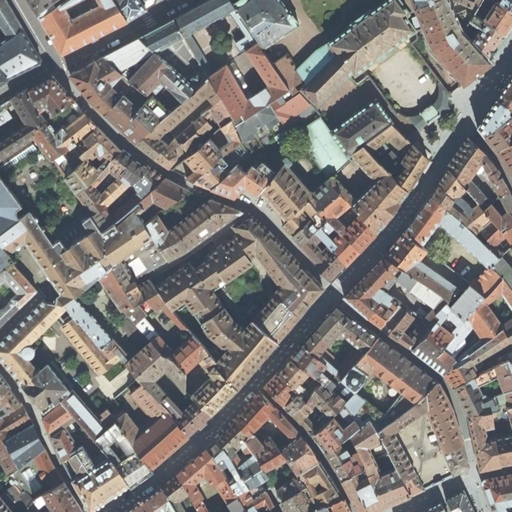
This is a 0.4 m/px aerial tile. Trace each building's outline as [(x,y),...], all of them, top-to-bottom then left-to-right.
[(0,41),(0,69),(7,80),(40,63),(41,59),(21,26),(5,0),(0,0),(0,25),(7,36),(0,41)] [(30,0),(38,12),(46,5),(52,0),(30,0)] [(114,0),(55,0),(38,12),(62,53),(95,37),(128,20),(114,0)] [(114,0),(128,20),(146,9),(156,3),(156,1),(156,0),(114,0)] [(173,19),(173,20),(183,37),(204,71),(208,77),(220,97),(231,114),(233,118),(232,118),(234,125),(239,122),(235,117),(241,114),(244,119),(246,118),(259,109),(270,102),(281,95),(286,101),(293,95),(272,63),(264,51),(262,49),(257,42),(246,50),(269,85),(246,99),(226,64),(213,73),(189,34),(235,8),(232,4),(229,0),(207,0),(198,6),(173,19)] [(238,0),(232,4),(235,8),(257,42),(262,49),(299,25),(290,10),(288,11),(286,9),(285,7),(282,3),(280,1),(279,0),(238,0)] [(335,55),(333,57),(349,74),(352,71),(355,74),(374,60),(375,60),(395,45),(395,44),(407,35),(412,42),(417,37),(417,36),(414,31),(414,30),(413,31),(402,16),(405,13),(405,12),(396,0),(385,0),(370,11),(369,10),(349,25),(350,26),(326,43),(335,55)] [(411,0),(418,15),(422,26),(455,12),(449,0),(411,0)] [(458,0),(458,1),(474,10),(477,5),(480,0),(458,0)] [(511,24),(511,21),(511,10),(499,1),(498,0),(497,1),(495,1),(489,9),(482,4),(484,0),(480,0),(477,5),(474,10),(473,13),(503,34),(511,24)] [(511,0),(500,0),(499,1),(511,10),(511,0)] [(463,83),(464,84),(478,72),(492,61),(488,57),(472,39),(466,33),(468,29),(465,27),(464,30),(463,29),(455,12),(422,26),(423,27),(416,30),(414,31),(417,36),(418,36),(422,35),(429,51),(452,77),(456,75),(463,83)] [(496,45),(503,34),(473,13),(469,20),(480,28),(472,39),(488,57),(496,45)] [(423,27),(422,26),(418,15),(411,18),(416,30),(423,27)] [(154,30),(104,56),(117,69),(134,84),(146,94),(152,88),(155,91),(163,84),(182,101),(196,90),(208,77),(204,71),(201,74),(198,73),(192,79),(192,82),(190,84),(157,53),(162,48),(162,49),(164,48),(164,47),(183,37),(173,20),(154,30)] [(305,83),(333,57),(335,55),(326,43),(316,50),(298,68),(296,69),(303,80),(305,83)] [(272,63),(284,55),(276,44),(264,51),(272,63)] [(295,86),(303,80),(296,69),(298,68),(288,53),(284,55),(272,63),(293,95),(298,91),(295,86)] [(90,102),(105,115),(134,84),(117,69),(104,56),(87,65),(71,74),(71,78),(87,97),(90,102)] [(317,106),(349,74),(333,57),(305,83),(301,88),(317,106)] [(53,77),(52,76),(51,76),(41,82),(28,88),(27,88),(41,110),(46,106),(52,115),(74,100),(53,77)] [(511,76),(506,85),(497,99),(511,109),(511,76)] [(145,150),(154,157),(168,144),(163,141),(167,136),(163,132),(167,128),(169,129),(207,96),(213,103),(220,97),(208,77),(196,90),(182,101),(171,111),(154,127),(136,144),(145,150)] [(418,129),(419,129),(428,123),(428,124),(435,118),(440,115),(440,114),(449,107),(447,106),(447,96),(449,94),(440,81),(437,83),(438,84),(439,87),(439,90),(439,93),(438,97),(436,100),(435,103),(432,105),(432,104),(420,113),(421,113),(417,115),(414,116),(411,116),(409,116),(418,129)] [(132,140),(136,144),(154,127),(171,111),(152,94),(149,98),(145,95),(146,94),(134,84),(105,115),(132,140)] [(27,88),(11,98),(27,123),(24,124),(0,138),(0,124),(11,117),(2,104),(0,105),(0,174),(36,150),(29,140),(35,136),(36,135),(32,130),(45,121),(38,112),(41,110),(27,88)] [(290,124),(310,111),(314,108),(298,91),(293,95),(286,101),(281,95),(270,102),(286,127),(290,124)] [(161,162),(168,168),(176,159),(177,155),(173,149),(180,143),(190,155),(205,142),(200,137),(211,127),(205,119),(210,115),(220,128),(223,125),(224,125),(232,118),(233,118),(231,114),(220,97),(213,103),(201,114),(202,116),(176,138),(175,137),(168,144),(154,157),(161,162)] [(331,131),(348,155),(363,145),(392,124),(393,123),(375,99),(331,131)] [(477,127),(484,136),(509,117),(511,114),(511,109),(497,99),(486,114),(477,127)] [(282,146),(298,135),(296,132),(290,124),(286,127),(270,102),(259,109),(270,128),(282,146)] [(351,158),(348,155),(331,131),(320,116),(320,117),(314,108),(310,111),(316,119),(304,127),(297,132),(296,132),(298,135),(328,179),(335,173),(351,158)] [(45,121),(32,130),(36,135),(35,136),(42,146),(52,159),(63,153),(73,146),(85,136),(97,126),(88,117),(85,112),(78,119),(75,115),(72,115),(68,118),(68,121),(71,124),(65,128),(63,126),(54,132),(46,121),(45,121)] [(496,151),(497,151),(511,141),(511,121),(509,117),(484,136),(490,143),(496,151)] [(185,159),(192,166),(195,170),(187,178),(194,182),(224,153),(241,142),(234,125),(232,118),(224,125),(223,125),(220,128),(214,133),(210,137),(205,142),(190,155),(185,159)] [(234,125),(241,142),(246,150),(249,154),(260,147),(253,135),(246,118),(244,119),(239,122),(234,125)] [(294,128),(297,132),(304,127),(302,123),(294,128)] [(363,145),(376,159),(395,180),(407,191),(419,173),(428,159),(406,138),(392,124),(363,145)] [(63,153),(52,159),(77,195),(120,151),(110,140),(97,126),(85,136),(73,146),(85,160),(73,169),(63,153)] [(459,154),(448,169),(465,189),(483,210),(491,204),(470,180),(476,171),(477,172),(478,172),(480,172),(481,171),(482,171),(482,170),(483,169),(483,168),(484,168),(489,176),(498,170),(487,156),(470,139),(459,154)] [(511,141),(497,151),(511,175),(511,141)] [(246,150),(241,142),(224,153),(194,182),(204,186),(210,188),(229,172),(226,168),(246,150)] [(340,194),(349,204),(359,215),(376,232),(392,211),(407,191),(395,180),(376,159),(363,145),(348,155),(351,158),(351,159),(353,157),(376,181),(356,200),(334,176),(336,174),(335,173),(328,179),(339,194),(340,194)] [(108,186),(120,175),(133,159),(126,155),(120,151),(77,195),(84,207),(96,200),(100,194),(108,186)] [(284,223),(283,224),(308,198),(308,197),(312,193),(288,165),(291,163),(291,161),(287,156),(285,156),(282,159),(284,162),(275,173),(257,195),(258,195),(259,194),(261,193),(263,193),(274,207),(285,220),(285,221),(284,223)] [(135,188),(133,183),(148,168),(141,164),(133,159),(120,175),(108,186),(100,194),(96,200),(84,207),(90,214),(101,230),(104,228),(114,221),(142,198),(137,192),(135,188)] [(252,191),(257,195),(275,173),(262,161),(255,169),(252,165),(246,173),(239,181),(245,186),(252,191)] [(234,196),(245,186),(239,181),(246,173),(237,165),(229,172),(210,188),(224,193),(234,196)] [(156,173),(148,168),(133,183),(135,188),(140,185),(143,187),(137,192),(142,198),(165,178),(156,173)] [(444,176),(439,184),(454,200),(461,206),(480,229),(492,220),(483,210),(478,204),(472,209),(466,201),(459,195),(465,189),(448,169),(444,176)] [(503,181),(498,170),(489,176),(500,197),(509,192),(503,181)] [(22,205),(0,175),(0,270),(11,262),(14,260),(8,251),(0,241),(0,233),(20,218),(17,213),(17,208),(22,205)] [(175,183),(165,178),(142,198),(114,221),(104,228),(111,237),(115,246),(144,224),(137,214),(153,200),(166,206),(187,190),(175,183)] [(339,194),(328,179),(312,193),(308,197),(308,198),(318,210),(319,211),(339,194)] [(435,190),(431,195),(456,217),(473,233),(485,245),(489,241),(479,230),(480,229),(461,206),(454,200),(439,184),(435,190)] [(511,197),(509,192),(500,197),(507,211),(501,216),(491,204),(483,210),(492,220),(502,232),(511,224),(511,197)] [(340,194),(339,194),(319,211),(326,220),(327,220),(328,221),(334,217),(349,204),(340,194)] [(418,212),(403,233),(420,245),(439,221),(490,268),(477,282),(475,280),(471,284),(470,284),(485,296),(486,295),(502,278),(499,275),(490,265),(499,257),(493,252),(488,246),(487,247),(485,245),(473,233),(456,217),(431,195),(418,212)] [(286,229),(292,235),(309,219),(302,211),(306,208),(312,215),(318,210),(308,198),(283,224),(286,229)] [(226,205),(210,199),(168,231),(157,214),(144,224),(168,260),(183,253),(242,212),(226,205)] [(295,238),(300,245),(314,231),(326,220),(319,211),(318,210),(312,215),(317,220),(313,223),(309,219),(292,235),(295,238)] [(145,274),(168,260),(144,224),(115,246),(111,237),(104,228),(101,230),(90,214),(82,220),(90,231),(66,248),(60,239),(53,244),(29,211),(20,218),(0,233),(0,241),(8,251),(25,239),(50,276),(47,277),(52,285),(56,290),(58,288),(62,293),(58,296),(57,303),(64,304),(74,297),(76,295),(99,277),(122,257),(134,280),(145,274)] [(233,226),(238,232),(239,232),(249,244),(268,230),(256,221),(249,214),(233,226)] [(367,242),(376,232),(359,215),(346,228),(334,217),(328,221),(342,232),(359,251),(367,242)] [(314,231),(321,238),(327,245),(346,264),(353,257),(359,251),(342,232),(328,221),(327,220),(326,220),(314,231)] [(511,224),(502,232),(492,220),(480,229),(479,230),(489,241),(485,245),(487,247),(488,246),(493,252),(499,257),(501,256),(506,251),(496,240),(503,233),(511,245),(511,224)] [(283,246),(268,230),(249,244),(257,254),(263,262),(281,287),(286,282),(302,267),(283,246)] [(321,269),(332,280),(336,275),(338,273),(346,264),(327,245),(322,250),(317,245),(319,243),(318,241),(321,238),(314,231),(300,245),(308,253),(321,269)] [(272,348),(278,341),(253,319),(250,322),(248,324),(244,329),(233,320),(231,318),(216,297),(210,288),(223,278),(226,282),(252,263),(249,260),(257,254),(249,244),(239,232),(219,246),(207,255),(209,259),(194,269),(192,266),(183,272),(180,269),(154,287),(167,304),(173,309),(185,301),(194,313),(197,311),(208,326),(205,329),(209,335),(219,343),(218,346),(214,346),(211,350),(211,353),(218,363),(216,365),(227,378),(226,378),(237,389),(258,364),(272,348)] [(418,260),(426,250),(420,245),(403,233),(394,243),(384,256),(433,290),(448,301),(448,302),(459,290),(418,260)] [(511,245),(510,248),(511,250),(511,268),(501,256),(499,257),(490,265),(499,275),(501,274),(503,277),(511,288),(511,245)] [(344,296),(368,317),(377,307),(381,303),(384,304),(388,307),(394,311),(400,302),(385,290),(396,278),(410,289),(408,292),(432,309),(428,314),(419,308),(415,313),(416,314),(433,326),(440,318),(436,313),(446,303),(448,301),(433,290),(384,256),(365,276),(344,296)] [(122,257),(99,277),(122,310),(145,300),(137,286),(134,280),(122,257)] [(0,326),(36,290),(11,262),(0,270),(0,326)] [(323,288),(302,267),(286,282),(308,305),(315,297),(323,288)] [(436,313),(440,318),(433,326),(412,349),(425,359),(443,373),(444,374),(472,358),(469,353),(484,341),(484,342),(502,328),(506,335),(511,331),(511,288),(503,277),(502,278),(486,295),(485,296),(471,311),(463,319),(450,306),(446,303),(436,313)] [(183,321),(173,309),(167,304),(154,287),(148,280),(137,286),(145,300),(122,310),(128,316),(135,324),(150,340),(151,341),(161,353),(167,357),(168,356),(173,359),(186,372),(199,360),(206,369),(212,375),(210,377),(191,396),(197,401),(211,415),(222,402),(237,389),(226,378),(227,378),(216,365),(218,363),(211,353),(194,334),(183,321)] [(303,312),(308,305),(286,282),(281,287),(274,293),(299,316),(303,312)] [(470,284),(450,306),(463,319),(471,311),(485,296),(470,284)] [(246,313),(253,319),(278,341),(299,316),(274,293),(268,301),(261,309),(254,303),(246,313)] [(74,297),(64,304),(67,307),(78,322),(79,321),(113,362),(120,356),(126,363),(143,383),(146,387),(165,407),(166,407),(188,436),(202,423),(203,422),(211,415),(197,401),(190,407),(184,413),(154,379),(157,376),(166,368),(186,391),(186,372),(173,359),(168,356),(167,357),(161,353),(151,341),(136,354),(130,360),(129,357),(125,353),(126,352),(96,319),(92,314),(92,315),(74,297)] [(41,409),(42,414),(60,400),(70,391),(67,388),(67,387),(48,363),(38,371),(27,358),(30,357),(31,356),(33,355),(33,354),(34,354),(35,349),(34,349),(32,347),(31,346),(29,345),(27,345),(55,318),(58,315),(67,307),(64,304),(57,303),(48,302),(44,299),(0,341),(0,359),(25,389),(41,409)] [(393,336),(412,349),(433,326),(416,314),(415,317),(421,322),(411,334),(409,332),(406,334),(402,329),(412,316),(404,310),(406,307),(400,302),(394,311),(381,327),(380,327),(393,336)] [(374,322),(381,327),(394,311),(388,307),(386,310),(382,307),(384,304),(381,303),(377,307),(368,317),(374,322)] [(377,337),(352,317),(337,305),(320,324),(301,345),(326,365),(331,369),(341,379),(358,358),(377,337)] [(101,372),(113,362),(79,321),(78,322),(67,307),(58,315),(69,328),(67,330),(101,372)] [(194,313),(205,329),(208,326),(197,311),(194,313)] [(99,374),(101,372),(67,330),(69,328),(58,315),(55,318),(66,331),(65,332),(99,374)] [(134,343),(150,340),(135,324),(128,316),(116,319),(118,326),(122,325),(123,332),(127,331),(128,337),(133,336),(134,343)] [(449,380),(453,387),(478,374),(473,363),(509,341),(511,339),(511,351),(497,358),(499,363),(508,359),(509,362),(511,361),(511,331),(506,335),(502,328),(484,342),(484,341),(469,353),(472,358),(444,374),(449,380)] [(369,418),(377,433),(414,405),(438,382),(413,363),(377,337),(358,358),(341,379),(355,392),(345,402),(344,404),(345,405),(360,426),(369,418)] [(296,351),(290,357),(309,372),(315,377),(321,382),(322,382),(329,391),(333,387),(334,387),(341,379),(331,369),(325,376),(321,371),(326,365),(301,345),(296,351)] [(285,364),(278,373),(291,385),(294,388),(298,392),(306,398),(322,382),(321,382),(315,377),(313,380),(312,379),(307,386),(307,387),(306,389),(299,383),(309,372),(290,357),(285,364)] [(462,403),(468,416),(493,410),(500,409),(498,404),(495,396),(488,400),(485,394),(482,395),(477,385),(498,375),(505,392),(511,389),(511,369),(509,362),(508,359),(499,363),(478,374),(453,387),(462,403)] [(0,393),(10,386),(0,373),(0,393)] [(265,386),(284,406),(298,392),(294,388),(290,392),(287,389),(291,385),(278,373),(272,379),(265,386)] [(306,398),(298,392),(284,406),(298,420),(312,435),(333,416),(339,410),(345,405),(344,404),(345,402),(337,393),(334,396),(329,391),(322,382),(306,398)] [(439,383),(438,382),(414,405),(377,433),(384,443),(388,450),(387,450),(389,454),(396,468),(410,495),(438,481),(467,468),(468,467),(468,465),(461,434),(456,420),(452,407),(446,396),(439,383)] [(117,420),(116,421),(131,440),(131,441),(150,468),(155,465),(188,436),(166,407),(165,407),(146,387),(143,383),(130,393),(145,409),(145,410),(154,420),(140,432),(123,409),(114,417),(117,420)] [(17,397),(10,386),(0,393),(0,415),(11,411),(22,404),(17,397)] [(95,439),(116,421),(117,420),(114,417),(108,409),(97,417),(73,389),(70,391),(60,400),(76,418),(83,426),(95,439)] [(511,389),(505,392),(495,396),(498,404),(508,401),(510,407),(511,406),(511,389)] [(264,469),(286,458),(280,449),(270,436),(261,444),(251,431),(266,416),(269,419),(272,417),(293,439),(298,433),(261,392),(249,405),(236,420),(246,433),(242,437),(256,457),(257,457),(262,463),(264,469)] [(47,426),(50,435),(64,426),(69,434),(76,429),(71,421),(76,418),(60,400),(42,414),(47,426)] [(0,457),(9,474),(11,472),(18,467),(3,440),(2,437),(31,419),(27,412),(22,404),(11,411),(0,415),(0,457)] [(320,445),(326,452),(339,442),(349,434),(349,435),(360,426),(345,405),(339,410),(349,424),(344,429),(333,416),(312,435),(320,445)] [(472,432),(480,468),(497,463),(502,462),(511,460),(511,433),(496,437),(495,434),(485,435),(484,429),(494,427),(493,424),(494,424),(493,420),(494,419),(493,410),(468,416),(472,432)] [(357,450),(366,468),(371,481),(384,507),(398,501),(410,495),(396,468),(389,454),(387,456),(383,448),(384,443),(377,433),(369,418),(360,426),(349,435),(357,450)] [(242,437),(246,433),(236,420),(226,430),(217,439),(233,460),(242,475),(250,487),(237,493),(237,495),(243,504),(265,491),(261,482),(269,476),(264,469),(262,463),(257,457),(256,457),(242,437)] [(139,477),(150,468),(131,441),(131,440),(116,421),(95,439),(94,439),(109,456),(114,463),(129,484),(139,477)] [(45,448),(33,423),(3,440),(18,467),(45,448)] [(72,479),(90,510),(109,498),(129,484),(114,463),(109,456),(95,465),(83,445),(78,448),(69,434),(64,426),(50,435),(62,462),(69,457),(77,470),(82,468),(84,472),(72,479)] [(310,446),(298,433),(293,439),(280,449),(286,458),(288,460),(297,474),(298,474),(319,461),(310,446)] [(212,443),(207,447),(221,467),(228,463),(236,476),(229,481),(237,493),(250,487),(242,475),(233,460),(217,439),(212,443)] [(334,465),(342,480),(357,472),(362,470),(366,468),(357,450),(353,452),(357,460),(354,462),(347,449),(344,451),(339,442),(326,452),(334,465)] [(237,493),(229,481),(221,467),(207,447),(193,460),(177,475),(188,492),(198,511),(247,511),(243,504),(237,495),(237,493)] [(0,496),(13,511),(24,511),(25,511),(29,505),(34,499),(48,491),(64,481),(54,464),(45,448),(18,467),(11,472),(15,477),(10,481),(13,485),(0,496)] [(326,504),(326,505),(330,503),(343,498),(331,480),(319,461),(298,474),(305,485),(306,486),(308,491),(317,506),(326,504)] [(365,477),(362,470),(357,472),(342,480),(353,500),(358,511),(368,511),(356,490),(353,484),(365,477)] [(484,479),(483,479),(482,481),(482,483),(488,499),(492,511),(511,511),(511,473),(508,474),(484,479)] [(288,511),(306,511),(307,511),(315,508),(312,503),(313,502),(310,496),(308,497),(303,487),(306,486),(305,485),(298,474),(297,474),(279,488),(277,492),(280,496),(285,505),(288,511)] [(169,480),(160,487),(176,511),(183,511),(178,500),(188,492),(177,475),(169,480)] [(84,511),(64,481),(48,491),(34,499),(29,505),(33,509),(45,500),(52,508),(46,511),(84,511)] [(374,511),(384,507),(371,481),(356,490),(368,511),(374,511)] [(176,511),(160,487),(126,510),(123,511),(176,511)] [(454,495),(446,499),(451,511),(470,511),(473,511),(471,506),(464,490),(454,495)] [(276,511),(265,491),(243,504),(247,511),(276,511)] [(0,511),(13,511),(0,496),(0,495),(0,511)] [(349,511),(343,498),(330,503),(333,508),(329,510),(330,511),(349,511)] [(435,505),(428,508),(429,511),(445,511),(441,502),(435,505)]
